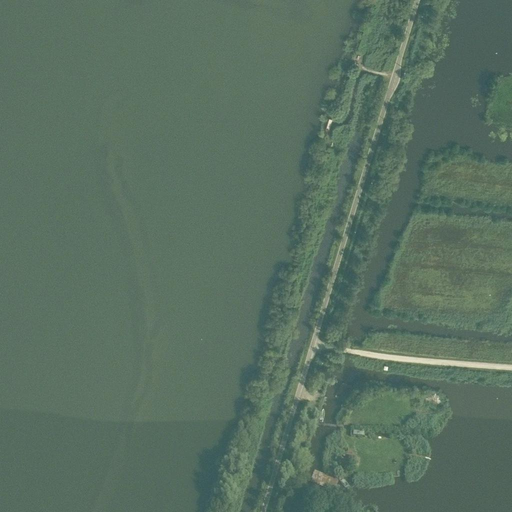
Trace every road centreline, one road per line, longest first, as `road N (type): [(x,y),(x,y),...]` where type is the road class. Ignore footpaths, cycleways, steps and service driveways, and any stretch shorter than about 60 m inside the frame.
road 1 (unclassified): [(263,511),(417,0)]
road 2 (track): [(511,370),(312,345)]
